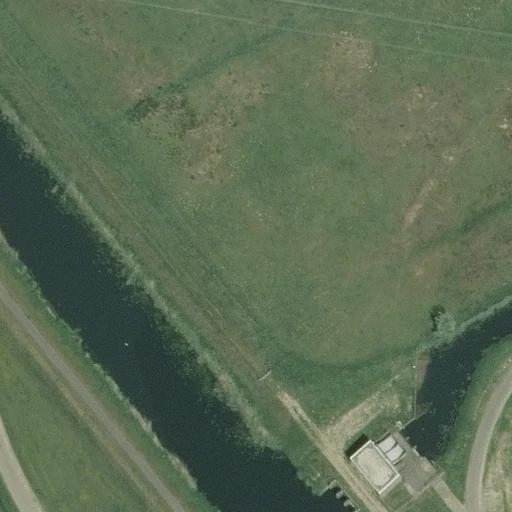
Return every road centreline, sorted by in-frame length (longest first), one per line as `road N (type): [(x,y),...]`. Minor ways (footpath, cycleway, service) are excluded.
road 1 (track): [(380,511),(0,48)]
road 2 (unclassified): [(471,511),(478,449),(511,377)]
